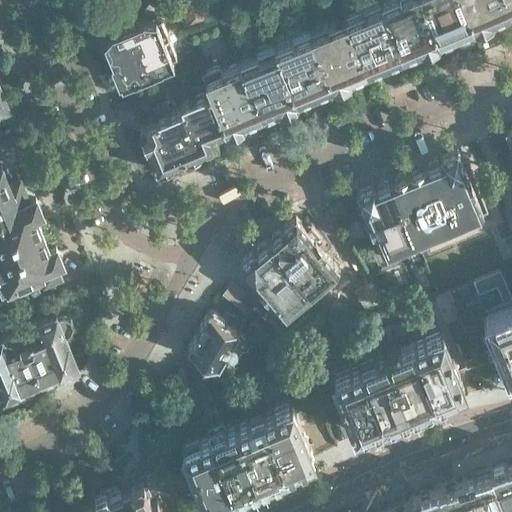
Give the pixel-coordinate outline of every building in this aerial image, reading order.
[(192,5),(190,0),(176,0),(181,10),(192,5)] [(210,14),(204,0),(192,5),(198,19),(210,14)] [(402,56),(379,1),(378,0),(373,0),(359,6),(361,9),(345,15),(368,70),(402,56)] [(439,41),(421,0),(382,0),(379,1),(402,56),(439,41)] [(474,26),(462,0),(421,0),(439,41),(474,26)] [(509,12),(504,0),(462,0),(474,26),(509,12)] [(198,19),(192,5),(181,10),(187,24),(198,19)] [(110,57),(168,32),(160,13),(156,15),(153,9),(143,13),(143,12),(111,25),(112,26),(104,35),(111,51),(108,52),(110,57)] [(368,70),(345,15),(327,23),(326,20),(308,27),(332,85),(368,70)] [(332,85),(308,27),(290,35),(291,38),(274,45),(297,100),(332,85)] [(161,61),(173,56),(172,54),(176,52),(168,32),(110,57),(119,80),(122,79),(121,77),(133,73),(133,74),(162,62),(161,61)] [(297,100),(274,45),(273,42),(254,49),(255,52),(239,59),(262,114),(297,100)] [(262,114),(239,59),(221,67),(220,64),(202,71),(209,87),(208,87),(225,128),(226,130),(262,114)] [(176,88),(171,77),(158,82),(163,93),(176,88)] [(157,96),(152,85),(130,94),(134,105),(157,96)] [(225,128),(208,87),(180,99),(183,106),(201,149),(217,143),(213,133),(225,128)] [(0,117),(10,114),(0,88),(0,117)] [(201,150),(201,149),(183,106),(170,111),(166,100),(152,105),(157,116),(142,123),(139,129),(156,169),(160,167),(164,169),(171,166),(172,162),(187,155),(191,158),(198,155),(199,151),(201,150)] [(482,208),(471,183),(477,181),(468,161),(463,163),(456,147),(439,154),(441,157),(439,158),(438,157),(431,157),(426,162),(427,163),(424,164),(448,222),(482,208)] [(42,213),(35,197),(28,200),(23,187),(23,188),(19,179),(9,183),(1,164),(0,164),(0,249),(41,232),(34,216),(42,213)] [(448,222),(424,164),(407,171),(406,171),(402,170),(395,172),(393,176),(394,177),(391,178),(415,236),(448,222)] [(415,236),(391,178),(388,179),(388,178),(381,178),(376,183),(376,184),(374,185),(373,182),(356,189),(363,204),(357,207),(366,227),(371,225),(373,230),(374,229),(382,249),(415,236)] [(337,265),(323,248),(324,248),(320,244),(324,240),(321,237),(322,236),(310,223),(306,227),(295,214),(281,226),(282,227),(281,228),(280,228),(273,230),(270,236),(271,237),(268,239),(310,288),(337,265)] [(60,277),(55,265),(62,262),(56,246),(48,249),(41,232),(0,249),(0,307),(18,300),(13,286),(30,278),(34,288),(44,283),(44,284),(60,277)] [(310,288),(268,239),(266,240),(259,242),(256,248),(256,249),(255,250),(253,249),(239,261),(250,274),(246,277),(257,291),(257,290),(260,294),(264,291),(268,295),(268,294),(282,311),(310,288)] [(256,298),(232,280),(223,292),(246,310),(256,298)] [(511,304),(487,315),(510,370),(511,369),(511,304)] [(246,345),(250,337),(249,333),(238,327),(239,326),(235,324),(236,323),(224,316),(223,313),(213,307),(208,308),(207,308),(186,344),(187,345),(188,350),(198,356),(197,358),(198,362),(209,368),(214,360),(218,363),(223,354),(225,355),(229,354),(231,350),(232,350),(234,349),(235,348),(238,344),(242,346),(246,345)] [(78,364),(67,338),(66,335),(71,333),(73,327),(68,316),(64,314),(58,317),(56,311),(18,327),(24,340),(28,339),(31,346),(27,348),(41,379),(61,371),(61,370),(62,370),(65,373),(73,369),(74,365),(78,364)] [(41,379),(27,348),(23,349),(20,342),(24,340),(18,327),(0,334),(0,387),(3,395),(7,393),(11,395),(19,392),(19,388),(20,388),(41,379)] [(463,382),(441,327),(413,338),(435,394),(436,393),(463,382)] [(352,347),(346,332),(336,337),(342,351),(352,347)] [(435,394),(413,338),(385,349),(409,406),(436,395),(436,393),(435,394)] [(409,406),(385,349),(359,360),(382,416),(381,416),(381,417),(409,406)] [(382,416),(359,360),(332,371),(354,427),(381,416),(382,416)] [(194,397),(188,383),(180,364),(169,382),(178,404),(194,397)] [(211,398),(202,377),(188,383),(194,397),(197,404),(211,398)] [(312,452),(290,398),(263,409),(285,464),(286,464),(312,452)] [(285,464),(263,409),(236,421),(259,477),(286,466),(286,464),(285,464)] [(259,477),(236,421),(209,432),(232,488),(259,477)] [(232,488),(209,432),(181,443),(204,499),(231,488),(231,489),(232,488)] [(511,511),(511,458),(505,461),(492,465),(511,511)] [(183,511),(162,463),(145,470),(147,474),(130,481),(131,484),(120,489),(125,501),(129,511),(158,511),(156,506),(160,504),(163,511),(183,511)] [(511,511),(492,465),(473,472),(466,474),(481,511),(511,511)] [(481,511),(466,474),(440,483),(451,511),(481,511)] [(451,511),(440,483),(437,484),(437,483),(413,492),(421,511),(451,511)] [(129,511),(125,501),(120,489),(108,494),(107,491),(95,497),(101,511),(129,511)] [(421,511),(413,492),(411,493),(389,503),(392,511),(421,511)] [(101,511),(95,497),(83,502),(84,505),(73,510),(73,511),(101,511)] [(392,511),(389,503),(386,504),(386,505),(371,511),(392,511)]
